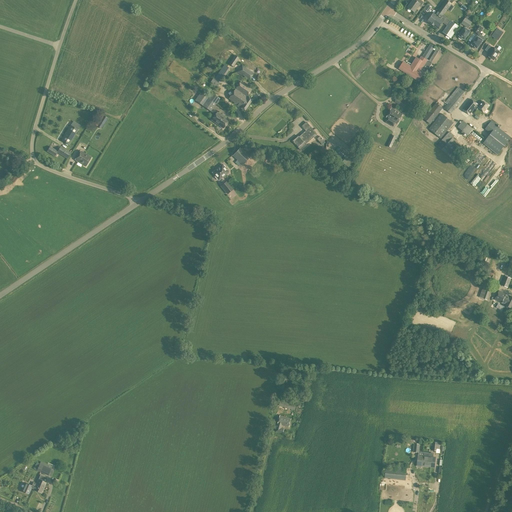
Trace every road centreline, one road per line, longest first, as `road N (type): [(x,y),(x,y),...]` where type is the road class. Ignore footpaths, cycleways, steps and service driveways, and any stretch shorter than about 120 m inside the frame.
road 1 (tertiary): [(140,201),(359,43),(387,10)]
road 2 (unclassified): [(140,201),(32,158),(32,134),(74,0)]
road 3 (tertiary): [(0,295),(140,201)]
road 4 (unclassified): [(492,73),(387,10)]
